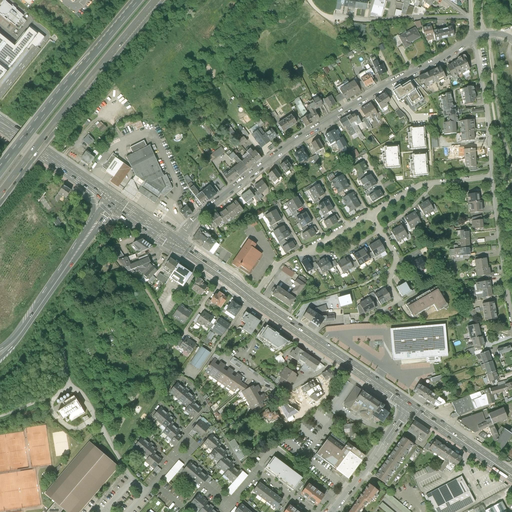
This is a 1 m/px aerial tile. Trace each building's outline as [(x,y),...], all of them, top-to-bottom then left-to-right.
[(24,17),(4,0),(0,5),(0,16),(1,17),(6,21),(8,23),(9,22),(16,27),(24,17)] [(341,3),(344,4),(344,0),(338,0),(336,10),(340,10),(341,3)] [(344,0),(344,4),(343,7),(355,8),(356,0),(344,0)] [(356,0),(355,8),(366,10),(366,9),(367,4),(367,0),(356,0)] [(385,1),(382,0),(374,0),(371,13),(381,16),(385,1)] [(410,1),(405,0),(404,0),(402,11),(402,14),(406,15),(409,6),(410,1)] [(406,15),(412,15),(414,7),(409,6),(406,15)] [(419,13),(421,8),(418,7),(415,6),(414,7),(412,15),(419,15),(419,13)] [(432,25),(422,28),(424,34),(425,37),(426,37),(427,40),(428,41),(433,40),(434,38),(433,35),(434,35),(433,31),(432,25)] [(442,28),(445,38),(455,36),(453,26),(442,28)] [(0,66),(2,68),(10,73),(32,47),(38,39),(42,34),(37,30),(35,32),(32,30),(29,27),(16,44),(0,31),(0,66)] [(421,37),(415,28),(406,33),(405,31),(403,33),(404,34),(399,37),(403,45),(406,49),(412,45),(411,43),(421,37)] [(442,28),(433,31),(434,35),(436,41),(445,38),(442,28)] [(403,45),(399,37),(398,35),(391,38),(397,48),(403,45)] [(42,42),(38,39),(32,47),(36,49),(41,54),(47,46),(42,42)] [(458,60),(456,61),(462,73),(463,76),(470,73),(469,71),(471,70),(468,63),(468,61),(466,56),(464,55),(458,58),(458,60)] [(387,73),(383,65),(380,66),(377,60),(372,63),(374,67),(378,73),(379,76),(387,73)] [(451,63),(452,65),(457,75),(462,73),(456,61),(451,63)] [(452,65),(447,67),(453,79),(458,76),(457,75),(452,65)] [(0,86),(10,73),(2,68),(0,66),(0,86)] [(441,67),(431,72),(418,77),(422,84),(425,83),(427,87),(436,83),(437,84),(447,79),(441,67)] [(370,73),(372,76),(375,75),(371,68),(366,71),(368,75),(370,73)] [(368,75),(361,79),(362,81),(365,86),(366,88),(374,83),(372,80),(373,79),(372,76),(370,73),(368,75)] [(400,85),(399,83),(391,89),(398,101),(405,96),(412,106),(423,99),(417,89),(420,87),(414,80),(411,82),(409,80),(400,85)] [(354,81),(349,84),(356,95),(361,92),(359,89),(356,84),(354,81)] [(349,84),(345,87),(351,98),(356,95),(349,84)] [(477,100),(474,86),(466,87),(466,89),(460,90),(460,93),(461,93),(463,101),(464,101),(465,106),(474,104),(474,100),(477,100)] [(345,87),(340,89),(342,93),(345,98),(347,101),(351,98),(345,87)] [(339,102),(345,98),(342,93),(341,94),(335,97),(339,102)] [(391,101),(385,93),(374,100),(382,111),(389,106),(387,104),(391,101)] [(454,106),(451,93),(440,95),(442,106),(444,106),(445,111),(457,110),(456,106),(454,106)] [(331,96),(324,100),(326,104),(329,109),(336,105),(331,96)] [(319,97),(313,100),(318,109),(324,105),(321,100),(319,97)] [(304,118),(309,115),(299,98),(294,101),(304,118)] [(309,115),(313,123),(320,119),(315,111),(318,109),(313,100),(310,102),(311,105),(307,107),(311,114),(309,115)] [(378,114),(370,103),(360,109),(365,118),(367,121),(371,119),(372,119),(375,118),(375,116),(378,114)] [(457,110),(445,111),(443,111),(444,117),(448,117),(457,116),(462,115),(461,109),(457,110)] [(405,116),(399,110),(395,112),(400,119),(405,116)] [(277,116),(274,112),(268,115),(271,120),(277,116)] [(350,115),(346,117),(356,133),(358,137),(361,140),(365,138),(357,126),(361,124),(362,123),(358,116),(357,117),(355,114),(351,116),(350,115)] [(297,124),(291,115),(284,120),(290,128),(297,124)] [(313,123),(309,115),(304,118),(302,119),(303,122),(302,123),(303,125),(304,124),(306,127),(313,123)] [(457,116),(448,117),(449,119),(447,119),(448,123),(443,124),(444,131),(443,131),(443,134),(444,134),(444,135),(457,134),(456,123),(458,122),(457,116)] [(346,117),(339,121),(344,128),(346,127),(351,136),(356,133),(346,117)] [(264,125),(259,118),(255,121),(260,128),(264,125)] [(367,121),(365,118),(362,119),(364,122),(367,128),(369,131),(373,129),(367,121)] [(129,120),(124,122),(125,125),(128,123),(129,126),(132,125),(133,128),(134,127),(136,130),(143,127),(139,119),(130,122),(129,120)] [(283,133),(290,128),(284,120),(278,124),(283,133)] [(473,120),(459,122),(460,134),(473,133),(474,133),(473,120)] [(97,127),(90,133),(92,135),(98,129),(103,125),(100,122),(96,126),(97,127)] [(236,127),(233,123),(226,129),(237,142),(241,138),(237,133),(236,134),(232,130),(236,127)] [(106,128),(103,125),(98,129),(101,133),(106,128)] [(212,132),(208,125),(204,128),(208,135),(212,132)] [(426,148),(425,139),(424,139),(423,134),(425,134),(424,126),(410,128),(410,133),(408,133),(408,144),(411,144),(411,149),(426,148)] [(261,147),(270,141),(265,134),(260,129),(259,130),(257,129),(254,132),(254,134),(252,135),(261,147)] [(273,131),(271,129),(265,134),(270,141),(277,136),(274,133),(275,132),(274,130),(273,131)] [(340,139),(334,130),(324,136),(326,139),(328,142),(330,146),(335,143),(340,150),(347,146),(343,137),(340,139)] [(473,133),(460,134),(461,142),(473,140),(473,133)] [(88,135),(85,138),(91,143),(94,140),(88,135)] [(247,141),(243,137),(241,138),(237,142),(241,146),(247,141)] [(377,142),(374,137),(369,140),(373,145),(377,142)] [(319,140),(311,144),(313,147),(316,153),(319,151),(324,148),(319,140)] [(139,149),(139,151),(144,148),(143,147),(146,146),(144,141),(130,148),(132,153),(139,149)] [(139,151),(126,158),(135,176),(132,181),(133,181),(137,192),(140,187),(157,199),(160,195),(165,188),(161,178),(163,176),(149,146),(144,148),(139,151)] [(400,167),(399,157),(397,158),(397,153),(399,153),(398,146),(384,147),(384,154),(382,154),(382,162),(385,162),(385,168),(400,167)] [(225,153),(221,148),(207,157),(211,162),(225,153)] [(246,152),(249,156),(256,164),(262,159),(255,151),(253,152),(250,149),(246,152)] [(303,149),(294,155),(300,164),(303,161),(304,163),(310,159),(303,149)] [(476,149),(464,150),(464,153),(460,153),(461,160),(463,160),(476,159),(476,149)] [(359,156),(356,150),(351,152),(354,158),(359,156)] [(85,152),(79,161),(87,166),(88,163),(90,164),(94,158),(85,152)] [(117,156),(112,153),(102,168),(106,170),(107,171),(116,159),(117,156)] [(231,161),(233,159),(236,157),(233,153),(228,157),(231,161)] [(428,175),(427,166),(426,166),(425,161),(427,161),(426,153),(412,155),(412,160),(410,160),(410,171),(413,171),(413,176),(428,175)] [(316,155),(312,158),(316,165),(321,161),(317,155),(316,155)] [(249,156),(241,162),(248,170),(256,164),(249,156)] [(238,165),(232,169),(239,177),(248,170),(241,162),(236,157),(233,159),(238,165)] [(131,169),(116,159),(107,171),(106,170),(105,172),(113,178),(109,182),(118,188),(131,169)] [(476,159),(463,160),(463,164),(465,163),(466,168),(470,168),(476,167),(477,167),(476,159)] [(287,161),(280,166),(286,174),(293,169),(287,161)] [(368,169),(364,161),(353,167),(357,175),(362,173),(368,169)] [(239,177),(232,169),(223,176),(230,185),(239,177)] [(281,178),(275,170),(268,175),(271,180),(270,180),(274,185),(279,182),(278,180),(281,178)] [(331,182),(336,179),(333,173),(327,177),(330,182),(331,182)] [(166,175),(163,176),(161,178),(165,188),(160,195),(164,197),(172,189),(166,175)] [(187,186),(191,183),(192,182),(187,175),(184,177),(187,186)] [(336,179),(331,182),(335,188),(346,182),(343,175),(336,179)] [(374,180),(371,175),(365,178),(360,181),(363,186),(364,185),(374,180)] [(374,180),(364,185),(367,190),(372,187),(377,184),(374,179),(374,180)] [(131,201),(137,192),(133,181),(132,181),(130,180),(120,194),(131,201)] [(262,181),(254,187),(258,191),(261,195),(268,189),(262,181)] [(346,182),(335,188),(338,194),(343,191),(350,188),(346,182)] [(202,207),(208,201),(201,192),(198,195),(197,194),(198,192),(191,183),(187,186),(189,190),(193,195),(202,207)] [(313,188),(307,192),(310,197),(322,190),(319,185),(313,188)] [(71,191),(64,186),(55,198),(57,202),(62,196),(66,198),(71,191)] [(209,186),(201,192),(208,201),(216,195),(216,194),(211,188),(209,186)] [(140,187),(137,192),(154,204),(157,199),(140,187)] [(322,190),(310,197),(313,202),(318,199),(325,195),(322,190)] [(383,196),(379,190),(373,193),(369,196),(373,203),(383,196)] [(252,195),(249,191),(240,197),(245,204),(247,203),(249,205),(253,202),(252,199),(254,197),(252,195)] [(45,194),(43,192),(36,201),(38,203),(45,194)] [(255,193),(252,195),(254,197),(259,204),(262,202),(260,200),(255,193)] [(353,193),(342,199),(346,206),(357,200),(353,193)] [(469,199),(470,203),(481,202),(480,193),(468,194),(468,199),(469,199)] [(202,207),(193,195),(192,196),(195,202),(194,203),(199,209),(202,207)] [(297,197),(285,204),(288,209),(300,202),(297,197)] [(328,200),(317,206),(320,211),(331,205),(328,200)] [(357,200),(346,206),(350,213),(355,210),(361,207),(357,200)] [(241,208),(235,201),(218,215),(224,224),(225,225),(243,211),(241,208)] [(428,201),(423,204),(429,214),(434,211),(432,207),(428,201)] [(470,203),(469,203),(470,214),(483,212),(482,201),(481,202),(470,203)] [(300,202),(288,209),(291,214),(296,211),(303,207),(300,202)] [(423,204),(419,206),(421,211),(425,217),(429,214),(423,204)] [(331,205),(320,211),(323,216),(328,213),(334,210),(331,205)] [(182,210),(179,213),(185,220),(193,213),(186,206),(182,210)] [(278,215),(275,210),(270,214),(264,217),(267,222),(278,215)] [(224,224),(218,215),(216,213),(209,218),(212,222),(209,224),(213,229),(215,228),(216,229),(224,224)] [(301,215),(295,218),(298,224),(309,218),(306,213),(301,215)] [(409,216),(416,227),(421,224),(419,220),(417,215),(415,213),(409,216)] [(278,215),(267,222),(270,227),(276,224),(282,221),(278,215)] [(330,219),(324,222),(328,229),(337,223),(336,221),(339,220),(336,215),(330,219)] [(409,216),(404,219),(407,224),(411,230),(416,227),(409,216)] [(309,218),(298,224),(301,229),(307,226),(312,223),(309,218)] [(482,220),(472,221),(473,227),(475,227),(475,229),(484,228),(483,220),(482,220)] [(199,229),(210,236),(211,236),(203,225),(199,229)] [(396,228),(403,240),(408,237),(406,233),(402,225),(396,228)] [(273,232),(272,232),(275,237),(285,231),(283,226),(280,228),(273,232)] [(308,232),(302,235),(306,241),(315,235),(314,233),(317,232),(315,228),(308,232)] [(396,228),(391,232),(393,235),(396,239),(398,243),(403,240),(396,228)] [(210,236),(199,229),(191,241),(202,248),(210,236)] [(287,230),(285,231),(275,237),(278,242),(283,239),(290,235),(287,230)] [(466,231),(460,231),(460,235),(461,240),(470,239),(469,232),(467,232),(466,231)] [(217,241),(210,236),(202,248),(201,249),(208,254),(209,252),(215,243),(217,241)] [(142,239),(132,244),(140,252),(152,246),(142,239)] [(278,242),(281,247),(286,244),(283,239),(278,242)] [(470,239),(461,240),(461,247),(461,249),(471,249),(470,239)] [(256,246),(248,240),(231,265),(236,269),(237,269),(239,266),(250,273),(262,254),(254,249),(256,246)] [(286,244),(281,247),(284,253),(293,248),(292,246),(295,244),(292,241),(286,244)] [(379,241),(374,244),(381,255),(386,252),(382,246),(379,241)] [(215,243),(209,252),(212,255),(219,246),(215,243)] [(374,244),(368,247),(372,252),(375,258),(381,255),(374,244)] [(113,252),(119,260),(125,258),(119,249),(113,252)] [(471,249),(461,249),(454,250),(454,253),(460,253),(460,257),(471,256),(471,249)] [(367,255),(363,250),(358,253),(365,264),(370,261),(367,255)] [(367,255),(370,261),(375,258),(372,252),(367,255)] [(360,267),(365,264),(358,253),(353,256),(356,261),(359,266),(360,267)] [(126,258),(125,258),(119,260),(118,261),(125,269),(129,267),(130,266),(126,258)] [(149,258),(139,262),(141,266),(148,263),(150,263),(149,258)] [(329,262),(327,258),(325,259),(324,258),(321,260),(328,272),(334,269),(333,268),(329,262)] [(342,260),(349,271),(354,268),(350,263),(347,258),(345,259),(344,258),(342,260)] [(422,258),(412,264),(418,274),(428,269),(422,258)] [(174,272),(178,265),(179,264),(170,259),(165,266),(169,269),(174,272)] [(309,264),(307,259),(302,262),(308,273),(313,270),(309,264)] [(481,260),(475,261),(476,269),(488,267),(487,259),(481,260)] [(328,272),(321,260),(317,262),(318,263),(316,264),(318,267),(323,275),(328,272)] [(339,262),(337,264),(338,266),(343,274),(349,271),(342,260),(339,262)] [(136,268),(141,266),(139,262),(130,266),(129,267),(131,271),(136,268)] [(152,267),(148,263),(141,266),(136,268),(144,275),(152,267)] [(183,287),(191,274),(178,265),(174,272),(169,278),(183,287)] [(295,274),(285,266),(281,271),(292,279),(295,274)] [(148,280),(157,271),(152,267),(144,275),(143,276),(148,280)] [(488,267),(476,269),(478,278),(488,276),(491,275),(491,273),(490,269),(489,269),(488,267)] [(165,285),(169,278),(174,272),(169,269),(167,273),(166,271),(163,275),(160,273),(156,279),(165,285)] [(299,277),(297,280),(305,286),(308,283),(299,277)] [(203,282),(199,278),(195,283),(197,284),(193,289),(202,295),(205,291),(199,287),(203,282)] [(305,286),(297,280),(293,286),(295,287),(292,293),(297,297),(305,286)] [(410,290),(405,281),(396,287),(401,296),(405,293),(410,290)] [(489,281),(476,283),(476,285),(474,286),(475,292),(478,292),(482,291),(491,290),(489,281)] [(286,293),(278,287),(277,289),(274,287),(271,291),(274,293),(272,296),(282,303),(289,293),(287,291),(286,293)] [(409,317),(431,305),(435,312),(447,305),(437,288),(403,307),(409,317)] [(385,289),(380,292),(386,303),(392,300),(388,294),(385,289)] [(491,290),(482,291),(483,299),(492,297),(491,290)] [(380,292),(375,295),(376,298),(381,306),(386,303),(380,292)] [(188,296),(184,293),(179,301),(183,303),(188,296)] [(212,302),(221,308),(228,298),(220,293),(218,296),(216,294),(211,302),(212,302)] [(291,294),(289,293),(282,303),(290,309),(296,300),(290,296),(291,294)] [(338,299),(340,306),(352,303),(350,295),(338,299)] [(369,298),(364,301),(371,312),(376,309),(371,300),(369,298)] [(364,301),(359,304),(360,305),(364,312),(366,315),(371,312),(364,301)] [(237,303),(235,304),(232,302),(226,311),(229,313),(235,317),(242,308),(238,306),(238,305),(237,303)] [(494,302),(482,304),(485,321),(497,319),(494,302)] [(183,324),(191,312),(180,305),(173,316),(183,324)] [(313,312),(316,315),(317,313),(327,310),(325,305),(315,308),(313,312)] [(302,318),(310,323),(316,315),(313,312),(308,309),(302,318)] [(197,321),(202,324),(208,315),(203,312),(200,316),(197,321)] [(242,330),(250,336),(260,322),(246,312),(241,318),(243,320),(242,322),(245,325),(242,330)] [(320,315),(319,317),(325,320),(323,323),(335,322),(334,314),(320,315)] [(213,319),(208,315),(202,324),(207,327),(213,319)] [(310,323),(319,329),(323,323),(325,320),(319,317),(316,315),(310,323)] [(216,321),(213,319),(207,327),(210,329),(216,321)] [(212,331),(220,336),(222,335),(223,335),(230,326),(220,319),(212,331)] [(390,329),(393,360),(448,355),(445,324),(390,329)] [(477,324),(467,327),(470,341),(473,340),(481,338),(477,324)] [(256,337),(277,351),(291,343),(276,332),(267,326),(265,329),(263,328),(256,337)] [(199,346),(202,348),(204,349),(207,345),(207,346),(210,341),(213,335),(210,333),(208,336),(207,335),(199,346)] [(481,338),(473,340),(475,348),(483,346),(486,346),(484,337),(481,338)] [(183,341),(178,338),(175,343),(180,347),(183,341)] [(179,347),(184,351),(190,341),(185,338),(183,341),(180,347),(179,347)] [(195,345),(190,341),(184,351),(189,354),(195,345)] [(511,350),(510,346),(497,350),(499,356),(511,351),(511,350)] [(198,369),(209,353),(204,349),(202,348),(191,364),(198,369)] [(298,361),(299,359),(304,352),(297,348),(294,352),(293,351),(289,356),(298,361)] [(299,359),(305,363),(306,364),(310,357),(304,352),(299,359)] [(483,354),(480,355),(484,364),(492,362),(488,352),(483,354)] [(285,363),(280,355),(275,359),(280,366),(285,363)] [(233,357),(230,362),(240,368),(243,364),(233,357)] [(310,357),(306,364),(310,367),(309,369),(314,372),(315,371),(320,363),(310,357)] [(205,373),(209,375),(215,366),(213,365),(216,361),(214,359),(205,373)] [(492,362),(484,364),(481,365),(483,370),(486,369),(487,374),(495,371),(492,362)] [(209,375),(213,378),(222,365),(220,363),(217,368),(215,366),(209,375)] [(325,366),(320,363),(315,371),(316,372),(325,366)] [(213,378),(217,381),(224,372),(221,370),(224,366),(222,365),(213,378)] [(303,366),(300,370),(309,375),(314,372),(309,369),(308,371),(306,369),(306,368),(303,366)] [(285,367),(283,372),(294,379),(297,375),(285,367)] [(249,368),(248,371),(269,385),(270,382),(249,368)] [(217,381),(221,384),(230,370),(228,369),(226,373),(224,372),(217,381)] [(221,384),(225,387),(232,377),(230,376),(232,372),(230,370),(221,384)] [(329,370),(316,378),(319,383),(320,384),(330,378),(334,381),(337,375),(329,370)] [(495,371),(487,374),(491,383),(498,380),(495,371)] [(291,384),(294,379),(283,372),(280,376),(282,378),(288,382),(291,384)] [(225,387),(229,390),(239,376),(237,375),(234,379),(232,377),(225,387)] [(229,390),(234,393),(237,388),(240,383),(238,381),(241,378),(239,376),(229,390)] [(316,378),(315,377),(289,392),(292,398),(319,383),(316,378)] [(282,391),(288,382),(282,378),(278,383),(279,383),(276,387),(282,391)] [(170,391),(174,395),(181,387),(177,383),(170,391)] [(249,388),(240,383),(237,388),(242,392),(249,388)] [(245,396),(259,388),(257,386),(253,388),(252,386),(249,388),(242,392),(245,396)] [(432,394),(420,386),(415,394),(427,402),(432,394)] [(502,393),(500,386),(491,389),(493,396),(502,393)] [(186,391),(181,387),(174,395),(179,399),(186,391)] [(350,407),(355,400),(361,391),(355,387),(344,403),(350,407)] [(260,391),(259,388),(245,396),(247,401),(257,395),(256,393),(260,391)] [(445,394),(446,397),(452,396),(449,389),(442,391),(443,394),(445,394)] [(495,404),(493,396),(491,389),(484,391),(486,399),(485,399),(486,402),(487,402),(488,406),(495,404)] [(191,394),(186,391),(179,399),(184,403),(191,394)] [(373,412),(374,413),(380,404),(361,391),(355,400),(373,412)] [(469,397),(472,402),(481,398),(479,393),(469,397)] [(195,398),(191,394),(184,403),(189,407),(192,402),(195,398)] [(434,395),(432,394),(427,402),(434,407),(437,409),(445,406),(444,402),(437,397),(437,395),(435,394),(434,395)] [(59,412),(64,420),(69,417),(72,422),(87,413),(84,408),(87,406),(81,396),(79,398),(77,395),(65,402),(67,407),(59,412)] [(262,395),(258,397),(257,395),(247,401),(250,405),(264,397),(262,395)] [(262,404),(261,402),(265,400),(264,397),(250,405),(252,409),(262,404)] [(469,397),(453,403),(456,413),(460,417),(475,411),(472,402),(469,397)] [(373,412),(355,400),(350,407),(349,408),(367,421),(373,412)] [(185,410),(190,414),(197,406),(192,402),(189,407),(185,410)] [(384,406),(380,404),(374,413),(375,413),(373,416),(382,423),(389,413),(383,409),(384,406)] [(201,410),(197,406),(190,414),(195,418),(201,410)] [(153,417),(157,421),(165,412),(160,408),(157,412),(153,417)] [(503,408),(489,414),(490,419),(493,425),(508,418),(503,408)] [(487,410),(482,412),(485,421),(490,419),(489,414),(487,410)] [(268,411),(262,415),(266,421),(268,420),(270,421),(272,423),(276,421),(276,422),(280,420),(278,416),(277,417),(275,414),(272,415),(270,414),(268,411)] [(157,421),(162,424),(169,415),(165,412),(157,421)] [(482,412),(457,421),(466,427),(474,433),(479,431),(477,426),(486,423),(485,421),(482,412)] [(174,419),(169,415),(162,424),(166,428),(170,423),(174,419)] [(477,426),(479,431),(480,432),(489,428),(493,438),(498,436),(497,434),(493,425),(490,419),(485,421),(486,423),(477,426)] [(430,431),(414,420),(407,431),(416,438),(415,439),(421,443),(430,431)] [(193,430),(197,433),(205,424),(201,421),(193,430)] [(163,432),(167,436),(175,427),(170,423),(166,428),(163,432)] [(209,428),(205,424),(197,433),(201,437),(207,430),(209,428)] [(358,424),(341,425),(342,430),(349,430),(351,442),(355,441),(355,433),(359,433),(358,424)] [(211,426),(209,428),(207,430),(209,432),(208,434),(210,435),(216,428),(214,426),(213,427),(211,426)] [(180,431),(175,427),(167,436),(172,440),(178,434),(180,431)] [(511,428),(509,432),(505,429),(499,438),(498,436),(493,438),(496,444),(494,448),(501,453),(511,435),(511,428)] [(344,449),(348,444),(333,433),(329,438),(344,449)] [(170,442),(175,446),(182,437),(178,434),(172,440),(170,442)] [(204,444),(208,447),(216,439),(211,435),(204,444)] [(374,476),(386,484),(415,444),(403,435),(398,442),(389,456),(379,469),(374,476)] [(135,446),(139,450),(147,441),(142,437),(138,442),(135,446)] [(445,444),(436,437),(431,445),(429,448),(438,454),(445,444)] [(235,438),(229,442),(239,460),(246,457),(235,438)] [(329,438),(316,455),(330,466),(349,480),(366,457),(348,444),(344,449),(329,438)] [(220,442),(216,439),(208,447),(213,451),(218,445),(220,442)] [(77,511),(119,466),(89,441),(44,492),(55,500),(63,507),(68,511),(77,511)] [(139,450),(143,454),(151,445),(147,441),(139,450)] [(445,444),(438,454),(445,458),(452,448),(445,444)] [(156,449),(151,445),(143,454),(148,458),(153,452),(156,449)] [(210,454),(215,458),(222,449),(218,445),(213,451),(210,454)] [(463,455),(452,448),(445,458),(438,469),(442,472),(445,468),(451,472),(454,468),(454,466),(455,464),(457,464),(463,455)] [(227,453),(222,449),(215,458),(219,462),(224,456),(227,453)] [(146,461),(150,464),(158,456),(153,452),(148,458),(146,461)] [(162,460),(158,456),(150,464),(155,468),(157,466),(162,460)] [(217,465),(221,469),(229,460),(224,456),(219,462),(217,465)] [(266,467),(265,468),(293,489),(294,488),(300,481),(302,478),(274,456),(272,459),(266,467)] [(264,465),(266,467),(272,459),(269,457),(264,465)] [(169,483),(178,472),(182,467),(184,465),(179,460),(163,478),(169,483)] [(233,464),(229,460),(221,469),(226,472),(232,466),(233,464)] [(182,471),(187,475),(194,467),(190,463),(184,469),(182,471)] [(432,464),(426,467),(429,473),(438,469),(432,464)] [(162,470),(157,466),(155,468),(153,470),(158,475),(162,470)] [(224,474),(228,478),(236,469),(232,466),(226,472),(224,474)] [(187,475),(191,479),(199,471),(194,467),(187,475)] [(241,469),(239,472),(240,473),(233,482),(226,490),(231,494),(247,475),(241,469)] [(239,472),(236,469),(228,478),(233,482),(240,473),(239,472)] [(191,479),(196,483),(203,475),(199,471),(191,479)] [(208,479),(203,475),(196,483),(200,487),(206,481),(208,479)] [(461,476),(426,495),(434,511),(453,511),(475,501),(467,488),(461,476)] [(253,491),(257,495),(264,486),(259,483),(253,491)] [(352,506),(358,511),(360,511),(364,506),(365,507),(368,502),(369,503),(372,500),(373,501),(378,495),(376,493),(379,490),(369,483),(364,490),(356,500),(352,506)] [(301,493),(317,506),(318,503),(324,496),(308,484),(301,493)] [(324,490),(327,491),(329,488),(323,484),(319,490),(322,493),(324,490)] [(268,490),(264,486),(257,495),(262,498),(268,490)] [(273,493),(268,490),(262,498),(267,502),(273,493)] [(388,492),(384,496),(403,511),(411,511),(388,492)] [(277,497),(273,493),(267,502),(271,505),(277,497)] [(191,503),(196,507),(203,498),(198,495),(191,503)] [(282,500),(277,497),(271,505),(276,508),(279,504),(282,500)] [(207,502),(203,498),(196,507),(200,511),(206,504),(207,502)] [(58,511),(63,507),(55,500),(48,508),(50,509),(47,511),(58,511)] [(485,509),(480,511),(503,511),(506,510),(507,510),(502,500),(485,509)] [(394,511),(382,502),(379,506),(386,511),(394,511)]
